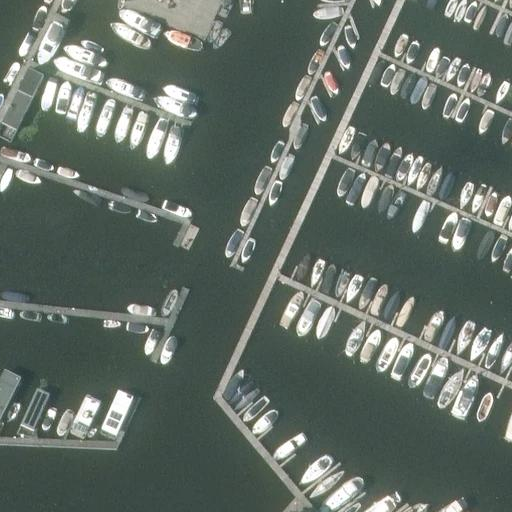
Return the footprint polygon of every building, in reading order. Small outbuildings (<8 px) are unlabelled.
[(202,41),(117,9),(110,24),(194,61),(202,41)] [(32,102),(16,94),(0,127),(0,139),(11,145),(32,102)] [(0,430),(17,393),(5,388),(0,397),(0,430)] [(51,396),(38,390),(18,434),(32,440),(51,396)] [(84,436),(96,441),(115,401),(102,395),(84,436)]
